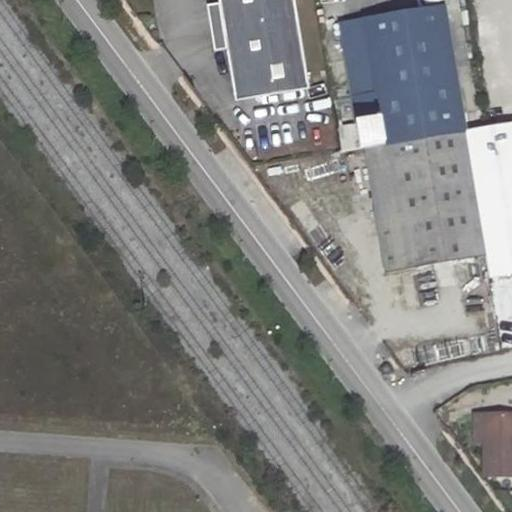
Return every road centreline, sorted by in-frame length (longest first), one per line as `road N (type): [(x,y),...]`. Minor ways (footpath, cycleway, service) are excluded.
road 1 (unclassified): [(456,511),(74,0)]
road 2 (unknown): [(367,393),(511,360)]
